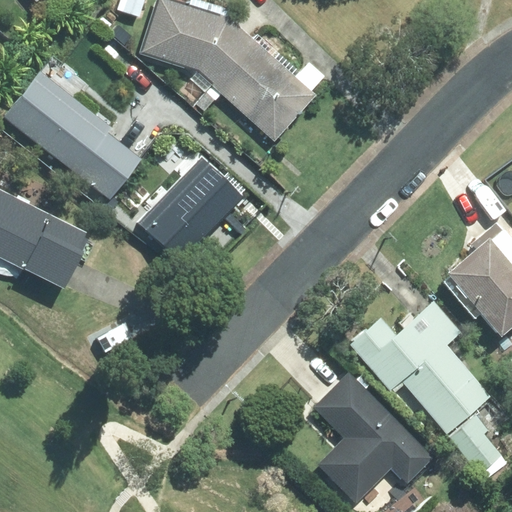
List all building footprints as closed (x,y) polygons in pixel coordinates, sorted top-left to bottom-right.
[(139,0),(123,0),(119,14),(134,19),(139,0)] [(157,0),(155,0),(137,59),(196,78),(273,147),(315,101),(228,23),(157,0)] [(79,100),(131,147),(168,105),(116,58),(79,100)] [(31,95),(5,126),(41,156),(67,124),(31,95)] [(205,97),(195,108),(203,116),(213,104),(205,97)] [(157,171),(211,219),(249,175),(196,127),(157,171)] [(0,265),(62,297),(90,242),(0,197),(0,265)] [(470,249),(476,256),(446,283),(499,344),(511,332),(511,249),(493,228),(470,249)] [(349,348),(389,396),(400,386),(443,437),(488,400),(446,350),(462,337),(435,304),(396,336),(383,320),(349,348)] [(511,358),(500,369),(511,382),(511,358)] [(344,437),(317,465),(358,505),(393,469),(408,484),(435,456),(350,374),(315,409),(344,437)] [(480,412),(445,438),(478,484),(508,463),(493,441),(496,435),(480,412)]
